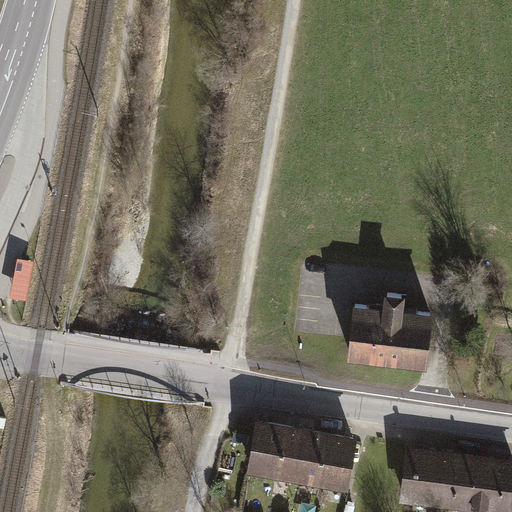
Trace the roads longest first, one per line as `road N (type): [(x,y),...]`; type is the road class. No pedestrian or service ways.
road 1 (tertiary): [(0,347),(511,428)]
road 2 (track): [(294,0),(232,363)]
road 3 (track): [(232,363),(195,511)]
